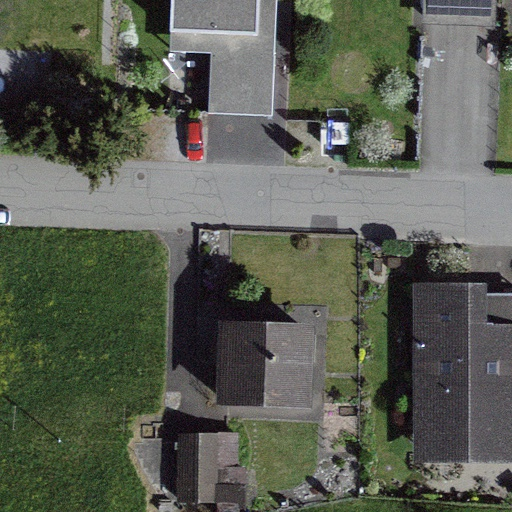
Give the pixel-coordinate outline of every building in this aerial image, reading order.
[(172,0),(170,54),(211,55),(208,116),(274,119),(278,0),(172,0)] [(421,0),(421,27),(496,29),(496,0),(421,0)] [(321,123),(321,155),(346,156),(346,146),(351,147),(352,124),(321,123)] [(464,456),(511,456),(511,336),(468,337),(468,296),(421,296),(421,405),(464,405),(464,456)] [(298,407),(301,331),(225,329),(225,342),(211,342),(210,365),(224,366),(223,405),(298,407)] [(232,439),(179,438),(177,503),(212,503),(213,470),(232,470),(232,439)]
